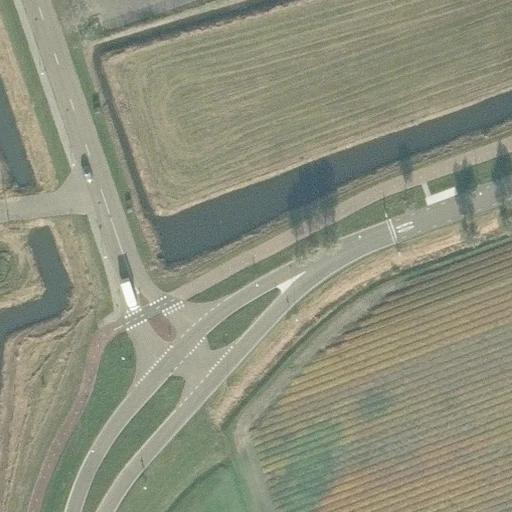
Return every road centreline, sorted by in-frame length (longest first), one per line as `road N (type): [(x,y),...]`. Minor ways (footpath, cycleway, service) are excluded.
road 1 (track): [(265,511),(237,430),(250,406),(373,295),(511,242)]
road 2 (unclassified): [(135,284),(37,0)]
road 3 (unclassified): [(314,263),(511,186)]
road 4 (unclassified): [(106,511),(137,462),(216,376)]
road 5 (unclassified): [(162,367),(100,447),(73,511)]
road 6 (unclassified): [(216,376),(314,263)]
road 7 (unclassified): [(314,263),(236,299),(195,331)]
